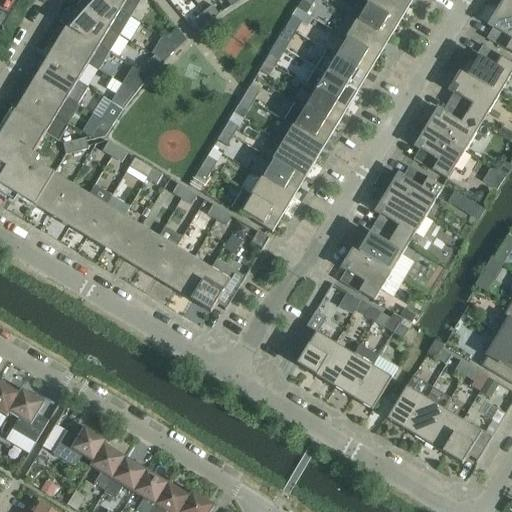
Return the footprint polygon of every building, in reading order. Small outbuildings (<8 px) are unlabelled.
[(130,19),(98,0),(83,0),(77,11),(120,37),(130,19)] [(98,0),(130,19),(141,0),(98,0)] [(303,0),(302,2),(312,8),(316,0),(303,0)] [(370,0),(367,5),(400,25),(410,7),(398,0),(370,0)] [(511,0),(505,0),(500,8),(511,15),(511,0)] [(357,22),(389,42),(400,25),(367,5),(357,22)] [(219,16),(213,7),(204,14),(211,23),(219,16)] [(489,27),(494,30),(488,40),(511,54),(511,15),(500,8),(489,27)] [(120,37),(77,11),(67,28),(109,54),(120,37)] [(195,20),(202,29),(211,23),(204,14),(195,20)] [(302,24),(292,18),(287,28),(296,34),(302,24)] [(346,40),(379,59),(389,42),(357,22),(346,40)] [(109,54),(67,28),(56,46),(89,65),(99,71),(109,54)] [(281,37),(291,43),(296,34),(287,28),(281,37)] [(162,38),(152,55),(155,57),(162,65),(170,57),(179,49),(166,40),(162,38)] [(335,57),(368,77),(379,59),(346,40),(335,57)] [(78,83),(89,65),(56,46),(46,63),(78,83)] [(511,65),(483,48),(477,58),(472,55),(461,74),(499,97),(510,78),(511,75),(511,65)] [(316,69),(357,94),(368,77),(335,57),(327,52),(316,69)] [(281,59),(271,53),(266,63),(275,69),(281,59)] [(147,65),(155,73),(162,65),(154,57),(147,65)] [(88,89),(78,83),(46,63),(35,80),(78,106),(88,89)] [(260,72),(269,78),(275,69),(266,63),(260,72)] [(306,87),(314,92),(347,112),(357,94),(316,69),(306,87)] [(449,93),(454,96),(449,105),(482,125),(499,97),(461,74),(449,93)] [(78,106),(35,80),(24,98),(67,124),(78,106)] [(143,87),(134,80),(127,88),(136,95),(143,87)] [(122,85),(112,104),(123,111),(129,104),(136,95),(127,88),(122,85)] [(260,94),(250,88),(244,98),(254,103),(260,94)] [(304,109),(336,129),(347,112),(314,92),(304,109)] [(67,124),(24,98),(14,115),(46,135),(57,141),(67,124)] [(239,107),(248,113),(254,103),(244,98),(239,107)] [(112,104),(100,120),(103,122),(112,128),(118,118),(123,111),(112,104)] [(285,122),(293,127),(326,147),(336,129),(304,109),(295,104),(285,122)] [(443,114),(438,111),(427,130),(465,153),(482,125),(449,105),(443,114)] [(0,138),(13,146),(5,160),(8,162),(5,168),(7,169),(0,180),(0,194),(14,203),(17,198),(35,208),(54,176),(36,165),(39,159),(34,156),(46,135),(14,115),(0,138)] [(97,131),(106,137),(112,128),(103,122),(97,131)] [(239,129),(229,123),(223,132),(233,138),(239,129)] [(283,144),(315,164),(326,147),(293,127),(283,144)] [(414,162),(448,182),(454,171),(465,153),(427,130),(415,149),(420,152),(414,162)] [(218,142),(227,148),(233,138),(223,132),(218,142)] [(88,151),(86,140),(75,143),(77,153),(88,151)] [(64,145),(66,156),(77,153),(75,143),(64,145)] [(108,144),(103,153),(112,159),(118,149),(108,144)] [(272,162),(305,181),(315,164),(283,144),(272,162)] [(122,164),(128,155),(118,149),(112,159),(122,164)] [(217,164),(208,158),(202,167),(212,173),(217,164)] [(262,179),(294,199),(305,181),(272,162),(262,179)] [(511,167),(504,162),(499,172),(507,177),(511,168),(511,167)] [(144,165),(138,174),(147,180),(153,170),(144,165)] [(196,177),(206,183),(212,173),(202,167),(196,177)] [(404,179),(399,176),(387,195),(426,218),(437,200),(443,189),(410,169),(404,179)] [(157,186),(163,176),(153,170),(147,180),(157,186)] [(54,176),(35,208),(52,219),(72,186),(54,176)] [(251,197),(284,216),(294,199),(262,179),(251,197)] [(178,185),(173,195),(182,201),(188,191),(178,185)] [(72,186),(52,219),(70,229),(89,197),(72,186)] [(95,188),(89,197),(70,229),(87,240),(112,198),(95,188)] [(192,207),(197,197),(188,191),(182,201),(192,207)] [(273,235),(273,234),(284,216),(251,197),(244,192),(233,211),(273,235)] [(376,214),(381,217),(375,226),(409,246),(426,218),(387,195),(376,214)] [(112,198),(87,240),(105,250),(124,218),(130,209),(112,198)] [(470,202),(463,213),(469,216),(476,205),(470,202)] [(213,207),(207,216),(217,222),(223,212),(213,207)] [(226,228),(232,218),(223,212),(217,222),(226,228)] [(124,218),(105,250),(122,261),(142,228),(124,218)] [(241,225),(235,235),(244,241),(250,231),(241,225)] [(370,235),(365,232),(353,251),(392,274),(409,246),(375,226),(370,235)] [(142,228),(122,261),(139,271),(159,239),(142,228)] [(165,229),(159,239),(139,271),(157,282),(177,249),(183,239),(165,229)] [(269,240),(258,233),(252,244),(263,251),(269,240)] [(234,256),(243,242),(233,237),(224,250),(234,256)] [(177,249),(157,282),(174,293),(194,260),(177,249)] [(341,283),(374,303),(380,293),(392,274),(353,251),(342,270),(347,273),(341,283)] [(499,251),(494,259),(504,265),(510,257),(499,251)] [(194,260),(174,293),(192,303),(211,271),(194,260)] [(228,309),(245,280),(217,262),(211,271),(192,303),(211,315),(218,303),(228,309)] [(481,279),(476,286),(487,293),(491,285),(481,279)] [(511,308),(510,307),(493,336),(499,340),(499,339),(511,347),(511,308)] [(370,309),(363,319),(373,325),(380,315),(370,309)] [(417,316),(405,309),(400,318),(412,325),(417,316)] [(304,355),(297,367),(316,378),(336,346),(317,334),(325,321),(315,315),(292,353),(293,354),(295,350),(304,355)] [(383,331),(389,320),(380,315),(373,325),(383,331)] [(408,332),(398,326),(393,335),(402,341),(408,332)] [(482,368),(511,386),(511,347),(499,339),(499,340),(482,368)] [(335,389),(354,357),(336,346),(316,378),(335,389)] [(353,401),(379,358),(360,347),(354,357),(335,389),(353,401)] [(435,361),(445,368),(451,358),(441,352),(435,361)] [(372,412),(398,369),(379,358),(353,401),(372,412)] [(460,363),(454,373),(464,379),(470,369),(460,363)] [(473,384),(479,374),(470,369),(464,379),(473,384)] [(413,378),(387,421),(406,433),(432,390),(413,378)] [(489,380),(481,393),(491,399),(499,386),(489,380)] [(0,413),(7,418),(10,414),(20,396),(20,395),(0,383),(0,413)] [(425,444),(444,411),(450,401),(432,390),(406,433),(425,444)] [(22,391),(20,395),(20,396),(10,414),(19,420),(13,431),(35,445),(49,423),(38,416),(45,405),(22,391)] [(506,416),(491,407),(485,417),(493,422),(486,434),(493,438),(506,416)] [(443,455),(463,422),(444,411),(425,444),(443,455)] [(462,466),(469,455),(478,460),(476,464),(477,465),(492,440),(463,422),(443,455),(462,466)] [(105,447),(107,442),(85,429),(78,440),(67,433),(53,456),(76,470),(83,458),(93,464),(104,446),(105,447)] [(93,464),(90,469),(101,475),(94,486),(105,493),(126,459),(105,447),(104,446),(93,464)] [(117,500),(123,488),(133,495),(147,472),(126,459),(105,493),(117,500)] [(143,501),(136,511),(152,511),(169,485),(147,472),(133,495),(143,501)] [(47,483),(41,492),(52,498),(57,489),(47,483)] [(181,511),(190,498),(169,485),(152,511),(181,511)] [(75,493),(73,497),(68,506),(77,511),(84,499),(75,493)] [(211,511),(214,507),(192,494),(190,498),(181,511),(211,511)] [(51,511),(36,503),(31,511),(51,511)]
